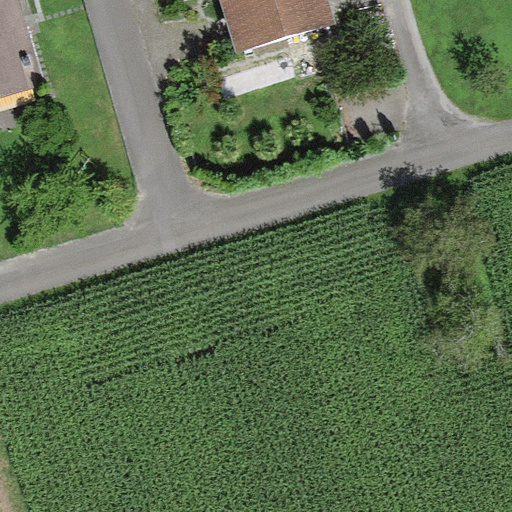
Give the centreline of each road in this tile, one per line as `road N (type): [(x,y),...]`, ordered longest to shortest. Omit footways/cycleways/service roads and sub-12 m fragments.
road 1 (residential): [(173,227),(511,138)]
road 2 (residential): [(104,0),(173,227)]
road 3 (residential): [(0,285),(173,227)]
road 4 (track): [(448,155),(399,0)]
